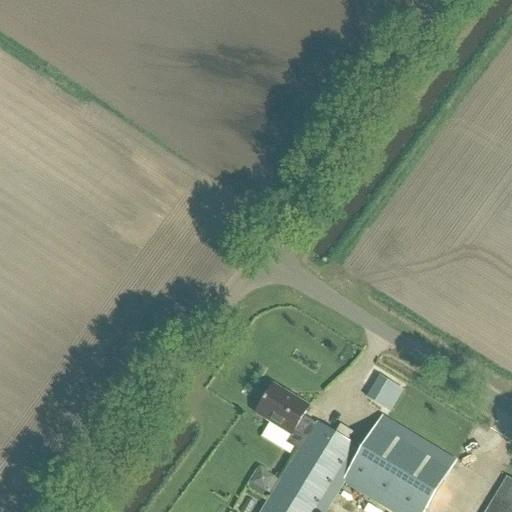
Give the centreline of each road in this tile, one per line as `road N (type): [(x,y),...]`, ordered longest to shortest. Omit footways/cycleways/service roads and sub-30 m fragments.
road 1 (unclassified): [(69,511),(268,242)]
road 2 (unclassified): [(268,242),(445,0)]
road 3 (unclassified): [(511,396),(268,242)]
